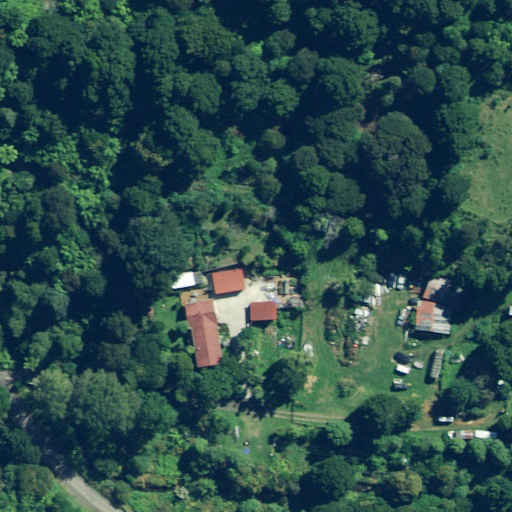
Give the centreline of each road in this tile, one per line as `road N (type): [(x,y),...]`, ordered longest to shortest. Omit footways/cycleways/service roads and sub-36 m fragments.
road 1 (unknown): [(4,380),(96,370),(120,349),(126,320),(72,207),(33,168),(0,161)]
road 2 (unclassified): [(153,511),(97,486),(58,452),(0,378)]
